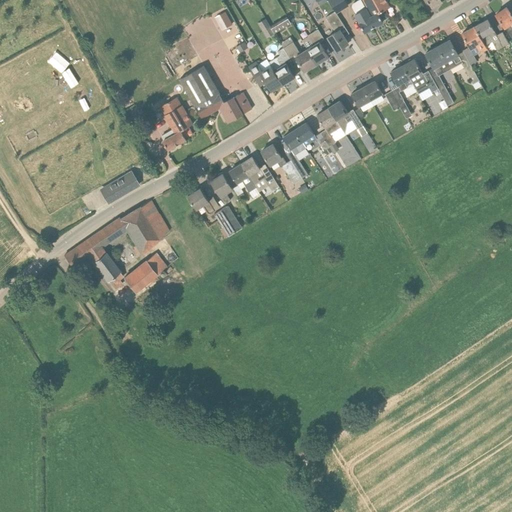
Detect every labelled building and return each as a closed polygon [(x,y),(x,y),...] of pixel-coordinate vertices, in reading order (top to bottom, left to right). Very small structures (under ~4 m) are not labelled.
[(302,0),(299,0),(291,5),(298,18),(309,12),(302,0)] [(337,13),(343,9),(337,0),(328,0),(335,11),(337,13)] [(362,0),(366,7),(372,17),(385,10),(390,7),(385,0),(362,0)] [(511,29),(511,14),(507,7),(496,15),(508,33),(511,29)] [(389,16),(385,10),(372,17),(370,18),(365,8),(355,14),(356,14),(355,15),(360,23),(364,32),(383,22),(382,20),(389,16)] [(328,36),(336,51),(348,43),(340,29),(345,26),(337,13),(335,11),(327,16),(336,32),(328,36)] [(225,12),(215,17),(222,30),(232,25),(225,12)] [(287,17),(270,27),(274,33),(291,23),(287,17)] [(258,23),(261,27),(268,23),(266,19),(258,23)] [(488,19),(475,26),(481,38),(488,34),(497,50),(508,43),(502,32),(496,35),(488,19)] [(483,51),(487,49),(481,38),(475,26),(462,33),(470,48),(464,52),(472,64),(477,61),(471,50),(477,46),(479,50),(483,51)] [(317,64),(329,56),(320,42),(324,39),(318,29),(311,33),(308,36),(302,40),(307,48),(317,64)] [(281,44),(283,47),(283,48),(289,58),(295,55),(305,71),(317,64),(307,48),(300,53),(291,38),(281,44)] [(438,46),(450,68),(462,61),(450,40),(438,46)] [(240,52),(248,48),(245,42),(236,47),(240,52)] [(426,53),(438,75),(438,74),(450,68),(438,46),(426,53)] [(283,48),(278,51),(281,56),(276,59),(280,66),(274,70),(275,72),(283,84),(294,77),(285,61),(289,58),(283,48)] [(429,88),(432,92),(438,88),(432,78),(428,70),(423,73),(421,71),(422,71),(415,59),(403,66),(409,77),(418,94),(429,88)] [(258,64),(255,65),(250,69),(260,85),(266,82),(271,91),(283,84),(275,72),(274,70),(271,65),(262,70),(258,64)] [(471,65),(464,68),(473,84),(479,80),(471,65)] [(180,79),(202,117),(220,106),(228,121),(252,109),(243,92),(234,97),(223,103),(218,94),(219,93),(203,66),(180,79)] [(399,87),(391,91),(400,107),(406,119),(412,115),(399,92),(407,88),(403,81),(409,77),(403,66),(391,72),(399,87)] [(438,88),(441,93),(441,94),(445,102),(447,106),(454,102),(452,98),(438,74),(438,75),(432,78),(438,88)] [(363,88),(370,100),(382,93),(376,81),(363,88)] [(359,106),(370,100),(363,88),(351,94),(359,106)] [(393,111),(400,107),(391,91),(385,94),(393,111)] [(161,136),(164,140),(162,141),(168,150),(186,139),(185,137),(192,133),(188,127),(193,124),(182,105),(180,106),(176,98),(161,106),(166,115),(165,115),(173,129),(161,136)] [(363,126),(359,119),(354,111),(349,115),(340,101),(329,108),(341,127),(345,134),(347,123),(352,120),(358,129),(363,126)] [(329,108),(317,116),(326,129),(320,133),(332,152),(333,153),(339,149),(335,143),(336,142),(331,133),(341,127),(329,108)] [(354,111),(359,119),(364,116),(359,108),(354,111)] [(315,136),(314,134),(307,122),(295,130),(306,146),(315,140),(317,145),(319,143),(324,151),(327,155),(332,152),(320,133),(315,136)] [(291,149),(285,152),(290,160),(296,168),(302,178),(307,174),(301,165),(297,158),(295,155),(296,154),(306,147),(305,146),(306,146),(295,130),(283,137),(291,149)] [(273,144),(261,151),(270,165),(276,161),(280,167),(283,166),(294,183),(302,178),(296,168),(290,160),(287,163),(282,157),(281,157),(273,144)] [(253,156),(241,164),(256,187),(259,192),(268,186),(273,194),(281,190),(267,167),(262,170),(253,156)] [(237,183),(242,180),(245,186),(249,192),(256,187),(241,164),(229,171),(237,183)] [(108,203),(139,185),(131,172),(100,191),(108,203)] [(225,203),(231,200),(226,193),(233,188),(223,173),(211,181),(225,203)] [(302,193),(309,189),(306,184),(305,184),(298,188),(302,193)] [(238,185),(233,188),(238,196),(242,202),(247,198),(243,192),(241,189),(238,185)] [(213,207),(201,188),(188,196),(196,209),(203,205),(207,211),(213,207)] [(169,231),(151,200),(120,219),(120,218),(96,234),(104,245),(127,229),(136,245),(134,246),(139,255),(141,253),(142,254),(169,231)] [(228,205),(221,209),(235,232),(236,233),(243,229),(236,218),(228,205)] [(226,238),(235,232),(221,209),(214,213),(223,227),(220,228),(226,238)] [(101,247),(104,245),(96,234),(64,256),(72,267),(87,256),(92,262),(94,261),(115,290),(122,284),(119,280),(123,276),(101,247)] [(135,292),(166,267),(155,253),(124,278),(135,292)]
